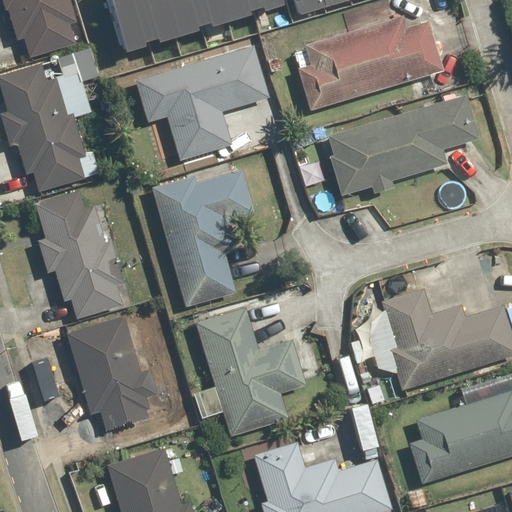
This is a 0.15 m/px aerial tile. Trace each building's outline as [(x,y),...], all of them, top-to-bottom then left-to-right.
[(0,0),(13,42),(19,40),(25,60),(70,47),(74,23),(67,0),(0,0)] [(100,0),(114,52),(314,0),(100,0)] [(442,74),(424,10),(291,47),(310,112),(442,74)] [(134,76),(146,122),(165,117),(177,162),(229,148),(220,112),(267,99),(253,45),(134,76)] [(0,112),(0,128),(7,149),(14,146),(23,174),(28,172),(34,190),(81,174),(76,160),(82,158),(73,129),(69,130),(53,83),(49,84),(42,63),(0,76),(0,101),(3,111),(0,112)] [(464,94),(322,134),(337,196),(367,188),(370,199),(395,192),(392,181),(447,165),(442,150),(477,140),(464,94)] [(256,218),(242,170),(193,184),(191,177),(148,189),(181,307),(233,292),(223,255),(242,250),(235,224),(256,218)] [(78,189),(33,201),(42,239),(35,240),(42,272),(51,270),(57,300),(66,298),(71,321),(119,311),(114,288),(122,286),(112,242),(105,244),(97,206),(82,209),(78,189)] [(429,314),(421,288),(379,301),(394,347),(386,349),(400,393),(511,359),(511,341),(502,309),(465,320),(460,305),(429,314)] [(211,386),(191,392),(200,420),(220,414),(227,437),(286,419),(280,396),(306,388),(292,340),(260,350),(246,303),(191,320),(211,386)] [(104,451),(151,439),(145,414),(151,412),(148,402),(154,400),(147,370),(136,373),(122,316),(65,331),(77,379),(86,417),(95,415),(104,451)] [(405,442),(418,483),(511,455),(511,401),(511,402),(508,392),(413,420),(418,438),(405,442)] [(303,466),(294,440),(250,454),(267,504),(256,507),(257,511),(375,511),(392,507),(376,458),(341,470),(336,456),(303,466)] [(163,446),(104,464),(117,511),(192,511),(189,501),(179,504),(163,446)]
